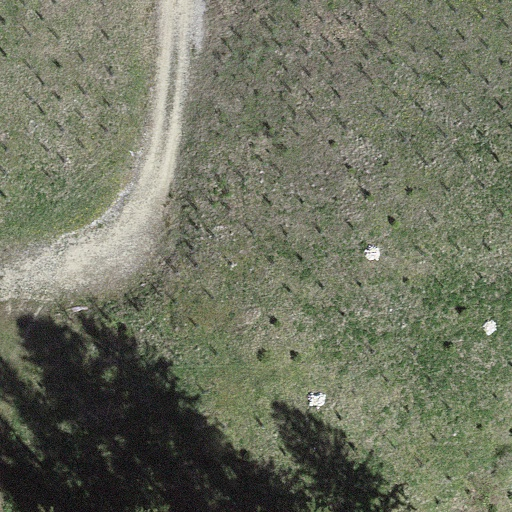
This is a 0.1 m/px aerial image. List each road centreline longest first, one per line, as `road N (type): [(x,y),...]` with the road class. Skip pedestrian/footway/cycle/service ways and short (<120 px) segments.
road 1 (track): [(0,294),(66,286),(160,202),(182,0)]
road 2 (motorway): [(310,0),(511,8)]
